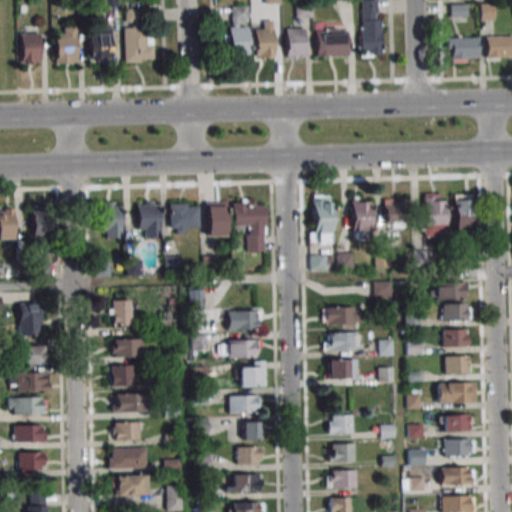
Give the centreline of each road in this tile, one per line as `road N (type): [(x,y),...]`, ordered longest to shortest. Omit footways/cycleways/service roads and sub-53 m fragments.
road 1 (secondary): [(0,168),(511,153)]
road 2 (secondary): [(511,102),(0,116)]
road 3 (residential): [(490,154),(498,511)]
road 4 (residential): [(291,511),(283,160)]
road 5 (residential): [(68,166),(76,511)]
road 6 (residential): [(185,0),(189,163)]
